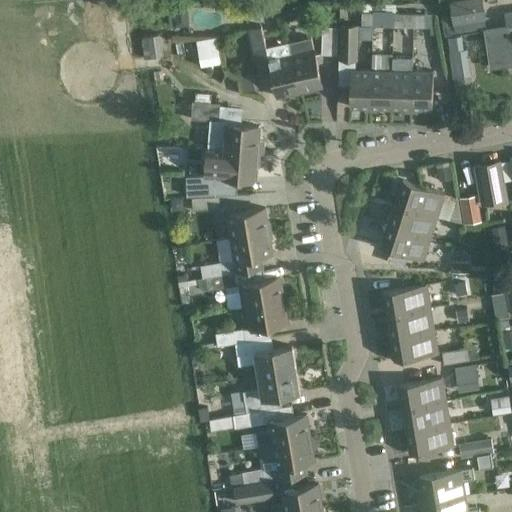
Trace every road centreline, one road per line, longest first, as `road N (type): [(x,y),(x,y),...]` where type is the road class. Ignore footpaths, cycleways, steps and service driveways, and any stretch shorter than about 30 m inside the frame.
road 1 (residential): [(365,511),(340,378),(355,350),(320,170),(511,132)]
road 2 (residential): [(49,511),(14,272)]
